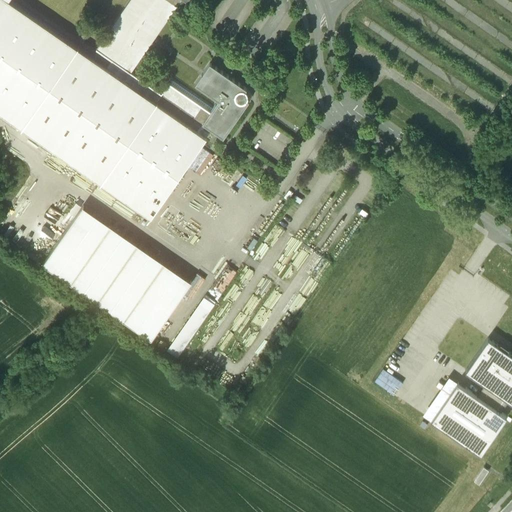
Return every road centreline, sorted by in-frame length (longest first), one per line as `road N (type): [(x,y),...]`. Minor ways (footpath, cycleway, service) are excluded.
road 1 (unclassified): [(320,7),(318,63),(338,111),(511,238)]
road 2 (unclassified): [(511,216),(352,99),(320,7)]
